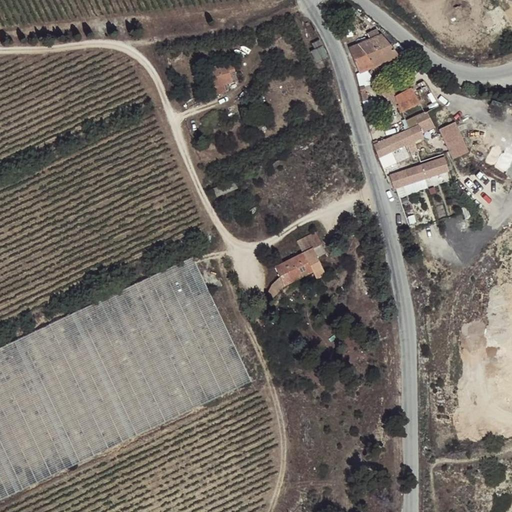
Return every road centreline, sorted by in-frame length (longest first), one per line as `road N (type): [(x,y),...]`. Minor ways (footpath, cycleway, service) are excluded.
road 1 (unclassified): [(310,0),(338,52),(398,273),(409,511)]
road 2 (track): [(378,189),(263,245),(238,244),(211,212),(150,66),(109,44),(0,51)]
road 3 (track): [(238,244),(221,264),(279,408),(284,465),(270,511)]
road 4 (unclassified): [(511,70),(481,76),(441,66),(357,0)]
